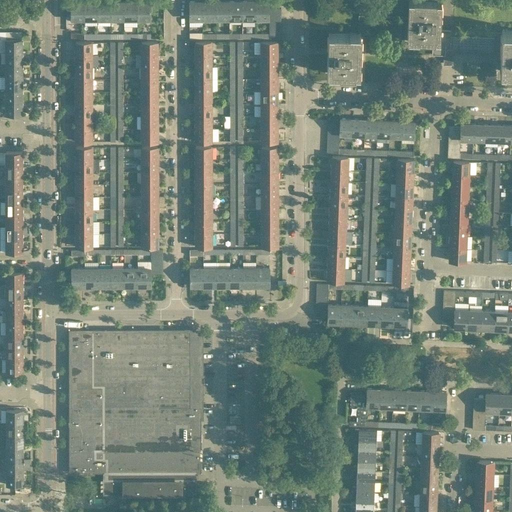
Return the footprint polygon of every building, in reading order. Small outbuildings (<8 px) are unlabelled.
[(496,50),(496,54),(500,54),(499,70),(511,70),(511,30),(501,30),(501,31),(439,29),(440,1),(409,0),(408,0),(407,40),(418,41),(418,40),(422,40),(422,44),(432,44),(431,54),(444,54),(445,48),(496,50)] [(84,19),(84,1),(71,1),(71,19),(84,19)] [(97,1),(84,1),(84,19),(97,19),(97,1)] [(110,1),(97,1),(97,19),(111,19),(110,1)] [(124,1),(110,1),(111,19),(124,19),(124,1)] [(137,1),(124,1),(124,19),(137,19),(137,1)] [(150,1),(137,1),(137,19),(150,19),(150,1)] [(189,18),(203,18),(203,1),(189,1),(189,18)] [(203,18),(216,18),(216,1),(203,1),(203,18)] [(216,18),(229,18),(229,1),(216,1),(216,18)] [(229,18),(242,18),(242,1),(229,1),(229,18)] [(242,18),(255,18),(255,1),(242,1),(242,18)] [(269,13),(269,8),(269,1),(255,1),(255,18),(269,18),(269,13)] [(0,38),(0,51),(6,51),(22,51),(22,38),(20,38),(20,30),(6,30),(6,38),(0,38)] [(327,72),(337,73),(337,72),(359,73),(360,32),(349,32),(349,33),(328,32),(328,33),(327,72)] [(76,41),(76,54),(91,54),(91,41),(76,41)] [(141,41),(141,54),(157,54),(157,41),(141,41)] [(195,41),(195,54),(211,54),(211,41),(195,41)] [(261,41),(254,41),(254,53),(261,53),(277,53),(277,41),(267,41),(261,41)] [(6,51),(6,64),(22,63),(22,51),(6,51)] [(261,53),(261,66),(277,66),(277,53),(261,53)] [(76,54),(76,66),(91,66),(91,54),(76,54)] [(141,54),(136,54),(136,66),(141,66),(157,66),(157,54),(141,54)] [(195,54),(195,66),(211,66),(211,54),(195,54)] [(6,64),(6,76),(22,76),(22,63),(6,64)] [(76,66),(76,78),(91,78),(91,66),(76,66)] [(141,66),(142,78),(157,78),(157,66),(141,66)] [(195,66),(195,78),(211,78),(211,66),(195,66)] [(261,66),(261,78),(277,78),(277,66),(261,66)] [(6,76),(6,88),(22,88),(22,76),(6,76)] [(76,78),(76,91),(91,91),(91,78),(76,78)] [(142,78),(142,91),(157,91),(157,78),(142,78)] [(195,78),(195,91),(211,91),(211,78),(195,78)] [(261,78),(261,91),(277,91),(277,78),(261,78)] [(6,88),(6,101),(22,101),(22,88),(6,88)] [(76,91),(76,103),(91,103),(91,91),(76,91)] [(142,91),(142,103),(157,103),(157,91),(142,91)] [(195,91),(195,103),(211,103),(211,91),(195,91)] [(261,91),(261,103),(277,103),(277,91),(261,91)] [(22,101),(6,101),(6,113),(22,113),(22,101)] [(76,103),(76,116),(91,116),(91,103),(76,103)] [(142,103),(142,116),(157,116),(157,103),(142,103)] [(195,103),(195,116),(211,116),(211,103),(195,103)] [(261,103),(261,115),(277,115),(277,103),(261,103)] [(261,115),(261,128),(277,128),(277,115),(261,115)] [(76,116),(76,128),(91,128),(91,116),(76,116)] [(142,116),(142,128),(157,128),(157,116),(142,116)] [(195,116),(195,128),(211,128),(211,116),(195,116)] [(339,128),(339,133),(344,134),(344,140),(351,140),(352,134),(351,134),(352,118),(339,118),(339,122),(339,128)] [(364,119),(352,118),(351,134),(352,134),(364,135),(364,119)] [(377,119),(364,119),(364,135),(376,135),(377,119)] [(376,128),(376,135),(376,141),(388,142),(388,136),(389,120),(377,119),(376,128)] [(402,120),(389,120),(388,136),(401,136),(402,120)] [(414,121),(402,120),(401,136),(414,137),(414,121)] [(460,132),(460,138),(472,139),(473,123),(460,122),(460,126),(460,128),(460,132)] [(473,123),(472,139),(485,140),(485,124),(473,123)] [(485,128),(485,140),(485,145),(497,146),(497,140),(498,128),(498,124),(485,124),(485,128)] [(498,124),(497,140),(510,141),(510,125),(498,124)] [(91,128),(76,128),(76,141),(91,141),(91,128)] [(157,128),(142,128),(142,141),(157,141),(157,128)] [(211,128),(195,128),(195,141),(211,141),(211,128)] [(277,128),(261,128),(261,140),(277,140),(277,128)] [(76,146),(76,159),(91,159),(91,146),(76,146)] [(142,146),(142,159),(158,159),(157,146),(142,146)] [(195,146),(195,159),(211,159),(211,146),(195,146)] [(261,146),(261,158),(277,158),(277,146),(261,146)] [(22,164),(22,151),(6,151),(6,164),(22,164)] [(331,155),(331,168),(347,168),(347,156),(331,155)] [(261,158),(261,171),(277,171),(277,158),(261,158)] [(397,158),(396,170),(412,171),(413,158),(397,158)] [(76,159),(76,171),(91,171),(91,159),(76,159)] [(142,159),(142,171),(158,171),(158,159),(142,159)] [(195,159),(195,171),(211,171),(211,159),(195,159)] [(453,160),(452,173),(468,173),(475,174),(475,173),(475,172),(476,162),(468,161),(462,160),(453,160)] [(22,176),(22,164),(6,164),(6,176),(22,176)] [(331,168),(330,180),(346,181),(347,168),(331,168)] [(396,170),(396,183),(412,183),(412,171),(396,170)] [(76,171),(76,183),(91,183),(91,171),(76,171)] [(142,171),(142,184),(158,183),(158,171),(142,171)] [(195,171),(195,183),(211,183),(211,171),(195,171)] [(261,171),(261,183),(277,183),(277,171),(261,171)] [(452,173),(452,185),(467,186),(468,173),(452,173)] [(22,189),(22,176),(6,176),(6,189),(22,189)] [(330,180),(330,193),(346,193),(346,181),(330,180)] [(76,183),(76,196),(92,196),(91,183),(76,183)] [(142,184),(142,196),(158,196),(158,183),(142,184)] [(195,183),(195,196),(211,196),(211,183),(195,183)] [(261,183),(261,196),(277,196),(277,183),(261,183)] [(390,183),(390,195),(395,195),(396,195),(411,196),(412,183),(396,183),(390,183)] [(452,185),(451,197),(467,198),(467,186),(452,185)] [(22,201),(22,189),(6,189),(6,201),(22,201)] [(330,193),(329,205),(345,206),(346,193),(330,193)] [(395,195),(395,208),(411,208),(411,196),(395,195)] [(76,196),(76,208),(92,208),(92,196),(76,196)] [(158,196),(142,196),(142,208),(158,208),(158,196)] [(195,196),(195,208),(211,208),(211,196),(195,196)] [(255,196),(255,208),(261,208),(277,208),(277,196),(261,196),(255,196)] [(451,197),(451,210),(467,210),(467,198),(451,197)] [(22,214),(22,201),(6,201),(6,214),(22,214)] [(329,205),(329,217),(345,218),(345,206),(329,205)] [(76,208),(76,221),(92,221),(92,208),(76,208)] [(142,208),(142,221),(158,221),(158,208),(142,208)] [(195,208),(195,221),(211,221),(211,208),(195,208)] [(261,208),(261,220),(277,220),(277,208),(261,208)] [(395,208),(394,220),(410,221),(411,208),(395,208)] [(451,210),(450,222),(466,223),(467,210),(451,210)] [(22,226),(22,214),(6,214),(6,226),(22,226)] [(329,217),(328,230),(344,230),(345,218),(329,217)] [(261,220),(261,233),(277,233),(277,220),(261,220)] [(394,220),(394,232),(410,233),(410,221),(394,220)] [(76,221),(76,233),(92,233),(92,221),(76,221)] [(142,221),(142,233),(158,233),(158,221),(142,221)] [(195,221),(195,233),(211,233),(211,221),(195,221)] [(450,222),(450,235),(466,235),(466,223),(450,222)] [(22,238),(22,226),(6,226),(6,238),(22,238)] [(328,230),(328,242),(344,243),(344,230),(328,230)] [(394,232),(394,245),(409,245),(410,233),(394,232)] [(92,233),(76,233),(76,246),(92,246),(92,233)] [(158,233),(142,233),(142,246),(158,246),(158,233)] [(211,233),(195,233),(195,246),(211,246),(211,233)] [(277,233),(261,233),(261,245),(277,245),(277,233)] [(450,235),(449,247),(465,248),(466,235),(450,235)] [(22,251),(22,238),(6,238),(7,251),(14,251),(22,251)] [(328,242),(328,255),(343,255),(350,256),(350,243),(344,243),(328,242)] [(394,245),(393,257),(409,258),(409,245),(394,245)] [(465,248),(449,247),(449,260),(465,260),(465,248)] [(328,255),(327,267),(343,268),(343,255),(328,255)] [(393,257),(393,270),(408,270),(409,258),(393,257)] [(137,267),(137,285),(151,285),(151,273),(151,267),(151,261),(137,261),(137,267)] [(190,267),(189,267),(190,285),(203,285),(203,261),(190,261),(190,267)] [(216,261),(203,261),(203,285),(216,285),(216,261)] [(229,261),(216,261),(216,285),(229,285),(229,267),(229,261)] [(84,267),(84,285),(98,285),(98,267),(98,262),(85,262),(85,267),(84,267)] [(84,285),(84,267),(71,267),(71,285),(84,285)] [(111,267),(98,267),(98,285),(111,285),(111,267)] [(124,267),(111,267),(111,285),(124,285),(124,267)] [(137,267),(124,267),(124,285),(137,285),(137,267)] [(243,267),(229,267),(229,285),(243,285),(243,267)] [(256,267),(243,267),(243,285),(256,285),(256,267)] [(270,267),(256,267),(256,285),(270,285),(270,267)] [(343,268),(327,267),(327,280),(342,280),(343,268)] [(408,270),(393,270),(392,282),(408,283),(408,270)] [(6,271),(6,284),(22,284),(22,272),(14,272),(6,271)] [(0,284),(0,296),(6,296),(22,296),(22,284),(6,284),(0,284)] [(6,296),(6,309),(22,309),(22,296),(6,296)] [(367,305),(367,323),(380,324),(381,306),(381,300),(368,299),(367,305)] [(327,321),(340,322),(341,304),(328,303),(328,307),(327,313),(327,321)] [(340,322),(353,322),(354,305),(341,304),(340,322)] [(353,322),(367,323),(367,305),(354,305),(353,322)] [(380,324),(393,324),(394,306),(381,306),(380,324)] [(394,306),(393,324),(406,325),(407,307),(394,306)] [(6,309),(6,321),(22,321),(22,309),(6,309)] [(453,327),(467,327),(468,309),(454,309),(454,315),(454,321),(453,327)] [(467,327),(480,328),(481,310),(468,309),(467,327)] [(480,328),(493,328),(494,310),(481,310),(480,328)] [(493,328),(506,329),(507,311),(494,310),(493,328)] [(6,321),(6,334),(22,334),(22,321),(6,321)] [(100,330),(70,330),(71,471),(95,471),(103,471),(103,475),(103,493),(135,493),(196,493),(196,471),(202,471),(201,418),(201,417),(200,417),(200,403),(191,393),(191,329),(118,330),(100,330)] [(6,334),(6,346),(22,346),(22,334),(6,334)] [(6,346),(6,359),(22,358),(22,346),(6,346)] [(22,358),(6,359),(6,371),(22,371),(22,358)] [(366,387),(366,393),(365,405),(379,406),(380,388),(366,387)] [(393,389),(380,388),(379,406),(392,406),(393,389)] [(406,389),(393,389),(392,406),(405,407),(406,389)] [(419,390),(406,389),(405,407),(419,407),(419,390)] [(433,390),(419,390),(419,407),(432,408),(433,390)] [(446,391),(433,390),(432,408),(445,409),(446,391)] [(365,405),(366,393),(361,393),(361,391),(350,391),(349,406),(357,406),(356,416),(358,416),(358,420),(348,420),(348,424),(365,425),(365,405)] [(485,398),(485,404),(485,410),(498,411),(499,393),(485,393),(485,398)] [(511,393),(499,393),(498,411),(511,411),(511,393)] [(7,409),(7,422),(23,421),(22,409),(7,409)] [(7,422),(7,434),(23,434),(23,421),(7,422)] [(358,433),(358,439),(376,439),(376,429),(354,428),(354,433),(358,433)] [(423,431),(422,443),(438,444),(438,431),(423,431)] [(7,434),(7,446),(23,446),(23,434),(7,434)] [(354,444),(353,449),(376,450),(376,439),(358,439),(358,444),(354,444)] [(422,443),(422,456),(437,456),(438,444),(422,443)] [(7,446),(7,459),(23,459),(23,446),(7,446)] [(357,454),(357,459),(375,460),(376,450),(353,449),(353,454),(357,454)] [(422,456),(421,468),(437,469),(437,456),(422,456)] [(7,459),(7,471),(23,471),(23,459),(7,459)] [(353,465),(353,469),(375,470),(375,460),(357,459),(357,465),(353,465)] [(477,460),(476,472),(492,473),(493,460),(477,460)] [(421,468),(421,481),(436,481),(437,469),(421,468)] [(356,475),(356,480),(374,481),(375,470),(353,469),(352,474),(356,475)] [(23,471),(7,471),(7,484),(23,484),(23,471)] [(476,472),(476,485),(492,485),(492,473),(476,472)] [(352,485),(352,490),(374,491),(374,481),(356,480),(356,485),(352,485)] [(421,481),(420,493),(436,494),(436,481),(421,481)] [(476,485),(475,497),(491,498),(492,485),(476,485)] [(356,495),(355,501),(374,501),(374,491),(352,490),(352,495),(356,495)] [(420,493),(420,505),(436,506),(436,494),(420,493)] [(475,497),(475,509),(491,510),(491,498),(475,497)] [(351,506),(351,511),(373,511),(374,501),(355,501),(355,506),(351,506)]
